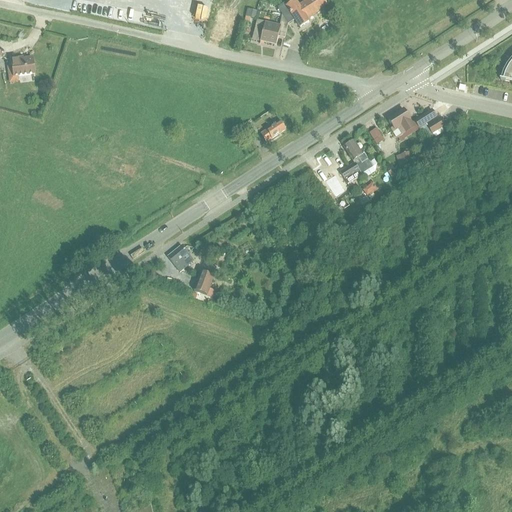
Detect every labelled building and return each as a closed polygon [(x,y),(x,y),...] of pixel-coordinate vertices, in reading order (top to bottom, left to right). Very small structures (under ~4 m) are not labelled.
[(215,0),(212,16),(237,21),(241,0),(215,0)] [(284,3),(277,8),(281,15),(281,17),(286,18),(285,20),(287,24),(294,20),(299,28),(309,22),(306,18),(327,4),(324,0),(307,0),(298,6),(295,1),(286,7),(284,3)] [(435,0),(444,16),(460,7),(461,9),(469,4),(466,0),(435,0)] [(247,10),(245,17),(254,19),(256,12),(247,10)] [(397,10),(368,28),(372,35),(356,45),(366,60),(411,33),(397,10)] [(286,18),(281,17),(279,26),(257,21),(252,40),(275,45),(277,37),(284,39),(287,24),(285,20),(286,18)] [(11,60),(12,67),(13,77),(35,74),(32,59),(20,61),(19,59),(11,60)] [(511,61),(508,67),(504,74),(502,80),(500,80),(500,81),(511,83),(511,61)] [(431,109),(413,121),(418,128),(436,117),(431,109)] [(409,120),(403,110),(388,120),(393,128),(391,129),(397,138),(413,128),(409,121),(409,120)] [(440,118),(427,127),(432,135),(445,126),(440,118)] [(266,143),(285,130),(280,122),(260,134),(266,143)] [(252,141),(257,138),(250,127),(245,130),(252,141)] [(377,130),(369,134),(374,141),(381,137),(377,130)] [(373,168),(364,154),(362,155),(359,151),(361,149),(362,148),(360,145),(358,144),(356,146),(353,142),(344,148),(354,164),(340,173),(347,184),(362,175),(373,168)] [(409,153),(400,156),(402,166),(410,160),(409,153)] [(334,177),(326,182),(335,197),(344,192),(334,177)] [(279,204),(269,211),(273,216),(282,209),(279,204)] [(181,247),(167,258),(179,273),(193,262),(181,247)] [(215,291),(209,289),(213,277),(200,272),(193,291),(213,298),(215,291)] [(150,511),(145,483),(146,483),(145,482),(144,482),(118,499),(122,511),(100,511),(99,511),(97,511),(150,511)]
